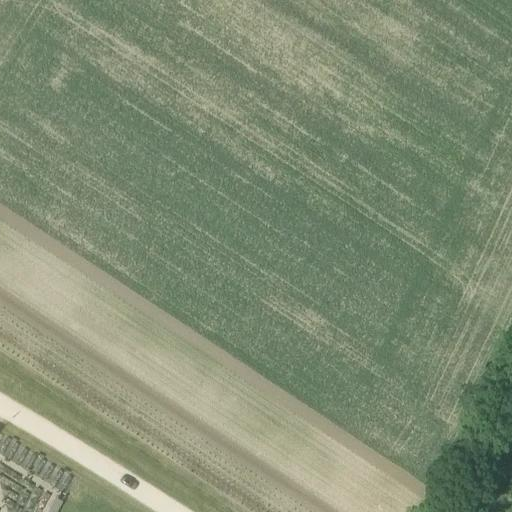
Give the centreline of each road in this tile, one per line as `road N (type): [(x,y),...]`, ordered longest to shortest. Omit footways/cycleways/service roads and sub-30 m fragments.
road 1 (unclassified): [(157,511),(0,411)]
road 2 (unclassified): [(460,511),(511,399)]
